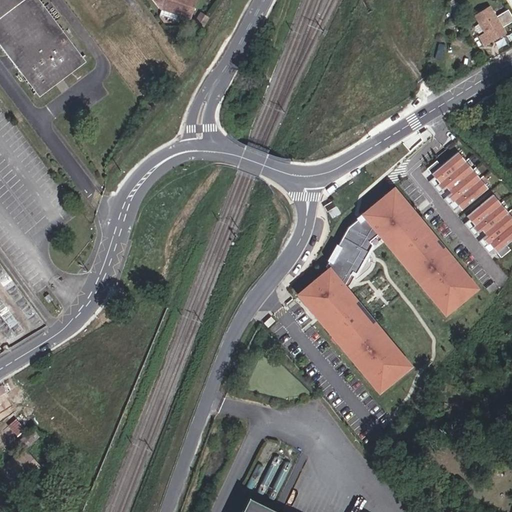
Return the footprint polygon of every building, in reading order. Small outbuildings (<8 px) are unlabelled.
[(0,0),(0,44),(36,91),(81,57),(38,0),(0,0)] [(152,0),(160,9),(190,19),(196,0),(152,0)] [(503,27),(511,21),(511,12),(510,9),(497,17),(490,6),(476,15),(487,32),(481,36),(486,45),(505,34),(501,28),(503,27)] [(85,62),(81,57),(36,91),(39,96),(85,62)] [(457,152),(430,172),(459,209),(486,188),(457,152)] [(398,188),(363,217),(365,220),(382,240),(448,323),(485,294),(449,249),(445,252),(439,244),(441,241),(398,188)] [(511,218),(492,194),(467,215),(497,250),(511,237),(511,218)] [(334,200),(325,205),(328,211),(337,206),(334,200)] [(352,231),(327,275),(334,269),(349,288),(355,275),(359,277),(376,249),(373,245),(382,240),(365,220),(352,231)] [(327,275),(299,298),(382,399),(418,370),(381,325),(378,328),(360,306),(362,304),(349,288),(334,269),(327,275)] [(94,322),(85,327),(87,332),(97,327),(94,322)] [(4,408),(11,404),(7,397),(0,400),(0,402),(1,404),(0,403),(0,411),(5,409),(4,408)] [(26,431),(16,420),(9,426),(19,438),(26,431)] [(8,467),(6,465),(0,470),(0,471),(16,490),(41,468),(27,451),(17,459),(8,467)] [(16,457),(6,465),(8,467),(17,459),(16,458),(16,457)] [(487,464),(474,492),(495,501),(507,472),(487,464)] [(398,511),(370,497),(361,511),(398,511)] [(271,511),(247,500),(241,511),(271,511)]
